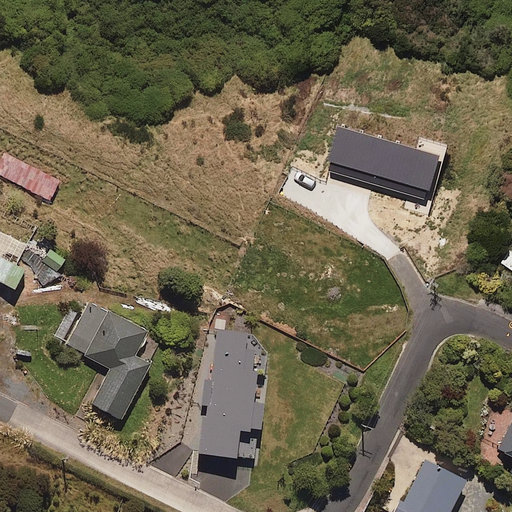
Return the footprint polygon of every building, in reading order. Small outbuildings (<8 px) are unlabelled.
[(0,275),(11,281),(18,266),(49,280),(62,252),(29,236),(35,224),(0,206),(0,275)] [(511,243),(501,259),(511,266),(511,243)] [(138,353),(151,329),(77,292),(54,338),(108,365),(90,401),(119,416),(148,359),(138,353)] [(244,328),(217,324),(198,449),(233,454),(237,423),(257,426),(261,398),(249,396),(253,372),(262,373),(265,351),(254,336),(243,335),(244,328)] [(511,419),(507,430),(504,429),(496,445),(511,452),(511,463),(511,464),(511,419)] [(444,511),(463,474),(423,455),(395,511),(444,511)]
